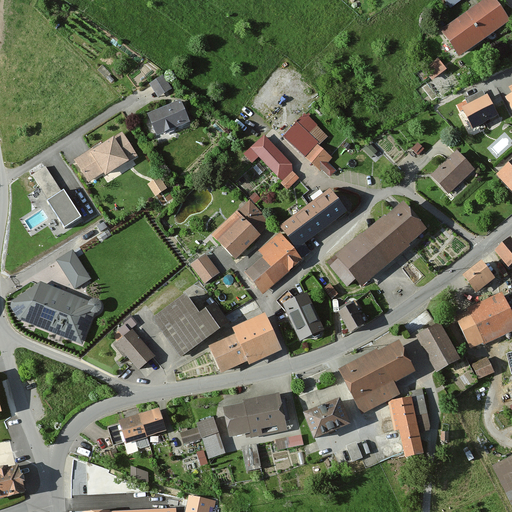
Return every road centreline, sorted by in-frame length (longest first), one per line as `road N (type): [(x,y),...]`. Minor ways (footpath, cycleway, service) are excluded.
road 1 (residential): [(484,249),(411,196),(392,193),(266,303)]
road 2 (tertiary): [(287,367),(385,323),(484,249)]
road 3 (track): [(426,511),(432,415),(403,344)]
road 4 (residential): [(2,330),(145,395)]
road 5 (tertiary): [(145,395),(287,367)]
road 6 (tertiary): [(56,473),(76,424),(105,405),(145,395)]
road 7 (residential): [(11,359),(36,440),(56,473)]
